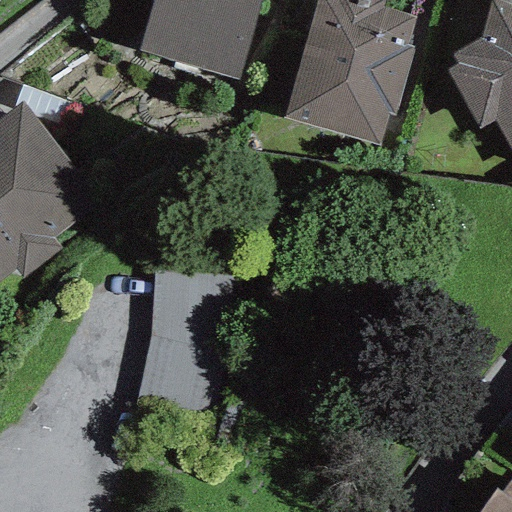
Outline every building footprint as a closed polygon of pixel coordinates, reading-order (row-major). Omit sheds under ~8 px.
[(258,0),(151,0),(137,48),(239,76),(258,0)] [(382,0),(314,0),(282,115),(379,142),(388,112),(393,114),(412,47),(404,45),(413,14),(381,6),(382,0)] [(511,0),(488,0),(477,35),(450,50),(455,61),(444,66),(479,127),(493,117),(511,153),(511,152),(511,0)] [(21,98),(0,114),(0,278),(15,267),(21,275),(59,245),(52,236),(99,200),(21,98)] [(247,290),(170,279),(149,415),(226,427),(247,290)] [(511,511),(511,471),(481,511),(511,511)]
